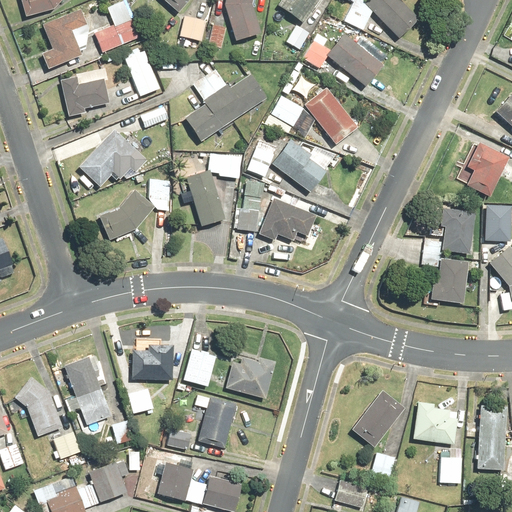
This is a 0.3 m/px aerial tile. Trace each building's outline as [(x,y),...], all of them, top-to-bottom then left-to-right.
[(17,0),(23,19),(52,11),(61,0),(17,0)] [(121,0),(103,7),(110,27),(90,35),(97,55),(135,40),(127,20),(128,20),(121,0)] [(159,0),(174,13),(186,0),(159,0)] [(222,0),(221,5),(232,41),(258,34),(249,5),(250,0),(222,0)] [(278,0),(274,7),(303,26),(320,0),(278,0)] [(397,0),(366,0),(362,4),(395,40),(416,20),(397,0)] [(77,9),(39,25),(50,50),(37,56),(44,71),(79,56),(77,52),(83,49),(86,30),(77,9)] [(204,21),(181,16),(176,38),(199,43),(204,21)] [(223,28),(209,25),(204,46),(219,49),(223,28)] [(307,35),(293,26),(283,43),(297,51),(307,35)] [(341,34),(323,56),(362,89),(380,66),(341,34)] [(135,97),(157,89),(140,46),(123,52),(125,58),(120,60),(135,97)] [(420,72),(407,66),(397,85),(410,92),(420,72)] [(182,119),(197,142),(263,99),(248,76),(228,89),(225,85),(200,101),(202,106),(182,119)] [(74,78),(57,81),(65,118),(82,115),(81,110),(107,104),(102,80),(76,85),(74,78)] [(324,88),(300,105),(331,147),(355,130),(324,88)] [(511,95),(509,93),(491,112),(511,131),(511,95)] [(299,110),(278,97),(267,114),(288,127),(299,110)] [(161,109),(137,118),(141,130),(144,129),(146,133),(167,126),(161,109)] [(144,162),(112,131),(75,168),(96,188),(108,176),(114,183),(127,169),(132,174),(144,162)] [(289,138),(268,164),(306,194),(323,173),(305,160),(309,154),(289,138)] [(242,171),(260,178),(272,147),(255,140),(242,171)] [(488,198),(505,159),(474,145),(463,169),(470,172),(463,186),(488,198)] [(209,151),(207,170),(218,171),(218,174),(238,176),(240,154),(209,151)] [(71,160),(57,165),(61,176),(69,174),(67,169),(73,167),(71,160)] [(208,170),(183,178),(198,227),(223,219),(208,170)] [(169,179),(145,177),(144,199),(167,201),(169,179)] [(260,183),(241,181),(239,196),(241,197),(239,210),(235,209),(234,219),(232,219),(232,224),(234,224),(234,231),(247,233),(253,233),(257,199),(258,199),(260,183)] [(131,191),(117,209),(96,217),(106,242),(132,231),(151,208),(131,191)] [(313,216),(270,199),(256,235),(272,241),(274,236),(289,242),(293,233),(304,238),(313,216)] [(510,206),(482,206),(481,244),(509,244),(510,206)] [(467,255),(472,213),(439,209),(436,227),(441,228),(438,251),(467,255)] [(334,234),(325,230),(320,241),(329,245),(334,234)] [(433,267),(434,241),(420,240),(418,266),(433,267)] [(0,244),(0,270),(8,267),(0,244)] [(486,265),(505,287),(507,301),(511,300),(511,254),(506,248),(486,265)] [(460,305),(465,263),(438,259),(432,302),(460,305)] [(17,276),(0,281),(0,283),(2,290),(20,283),(17,276)] [(169,382),(170,346),(145,346),(145,352),(129,351),(129,381),(169,382)] [(211,355),(188,349),(180,380),(203,386),(211,355)] [(87,357),(61,367),(82,426),(108,417),(87,357)] [(231,363),(223,388),(261,400),(272,362),(257,358),(255,364),(239,359),(237,365),(231,363)] [(11,399),(24,409),(34,437),(59,428),(46,393),(27,378),(11,399)] [(145,389),(123,395),(128,414),(150,409),(145,389)] [(370,449),(401,409),(378,391),(348,432),(370,449)] [(234,405),(207,397),(195,441),(222,449),(234,405)] [(432,405),(414,403),(409,440),(452,446),(456,420),(446,419),(447,411),(431,409),(432,405)] [(501,471),(503,408),(477,407),(474,470),(501,471)] [(124,421),(109,424),(112,439),(126,437),(124,421)] [(187,433),(166,430),(164,446),(185,449),(187,433)] [(70,432),(50,439),(56,459),(77,452),(70,432)] [(14,444),(0,449),(0,465),(2,470),(21,463),(14,444)] [(446,457),(437,457),(436,482),(459,483),(459,458),(457,458),(458,448),(446,447),(446,457)] [(140,453),(126,451),(125,469),(138,470),(140,453)] [(392,457),(372,452),(367,475),(387,480),(392,457)] [(113,463),(85,473),(96,505),(124,495),(113,463)] [(183,503),(190,470),(163,464),(155,497),(183,503)] [(206,478),(199,504),(229,511),(236,485),(206,478)] [(367,487),(336,479),(330,501),(361,509),(367,487)] [(81,511),(72,488),(42,499),(46,511),(81,511)] [(416,511),(419,503),(398,497),(393,511),(416,511)]
